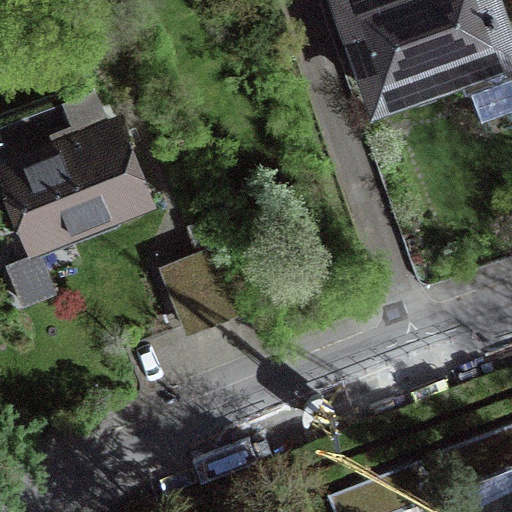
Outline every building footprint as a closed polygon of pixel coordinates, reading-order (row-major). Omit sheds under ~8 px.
[(465,86),(470,84),(482,117),(511,106),(511,54),(492,0),(343,0),(377,97),(459,67),(465,86)] [(67,96),(65,90),(0,112),(0,165),(6,164),(34,238),(67,225),(71,236),(116,219),(111,207),(144,194),(114,120),(107,122),(93,86),(67,96)] [(221,246),(164,269),(186,325),(245,301),(221,246)] [(37,251),(8,262),(24,302),(53,291),(37,251)] [(511,464),(511,419),(490,428),(439,447),(454,487),(511,464)] [(331,477),(386,456),(378,434),(322,454),(331,477)] [(327,490),(335,511),(388,511),(436,494),(421,455),(327,490)]
